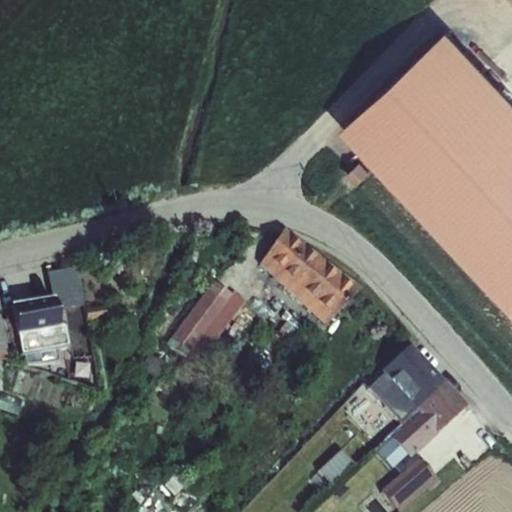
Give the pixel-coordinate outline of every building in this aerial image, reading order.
[(511,91),(453,25),(344,121),(511,308),(511,91)] [(364,153),(350,171),(364,181),(378,163),(364,153)] [(327,324),(358,289),(287,225),(255,261),(327,324)] [(51,295),(10,302),(20,363),(63,356),(54,307),(84,302),(77,264),(47,270),(51,295)] [(202,364),(244,298),(211,277),(169,342),(202,364)] [(0,304),(0,362),(15,361),(9,304),(0,304)] [(411,342),(365,384),(401,422),(375,447),(398,471),(469,404),(411,342)] [(332,482),(354,460),(341,447),(319,470),(332,482)] [(420,456),(383,491),(402,511),(403,511),(440,478),(420,456)]
